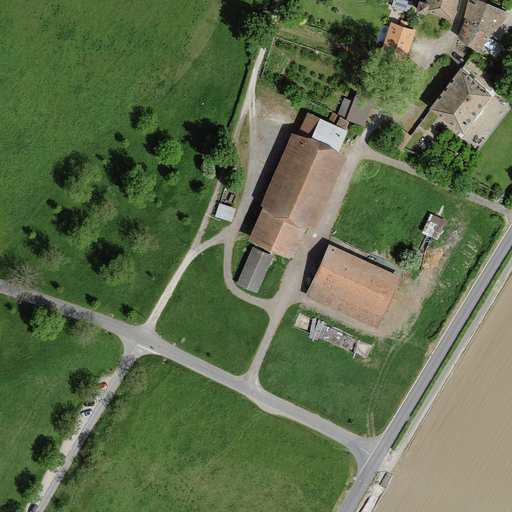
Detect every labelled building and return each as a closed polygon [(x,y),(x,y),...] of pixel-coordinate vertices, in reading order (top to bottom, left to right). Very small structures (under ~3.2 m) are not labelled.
[(393,0),(391,6),(405,11),(408,0),(406,0),(393,0)] [(452,17),(455,0),(427,0),(427,1),(422,0),(419,0),(418,7),(452,17)] [(510,11),(483,0),(469,0),(466,18),(458,37),(480,51),(510,11)] [(416,29),(392,21),(385,47),(409,55),(416,29)] [(493,93),(461,66),(429,107),(463,133),(493,93)] [(377,99),(360,92),(355,100),(346,97),(339,115),(323,110),(312,133),(293,131),(262,201),(265,204),(250,236),(295,255),(308,224),(317,227),(348,155),(340,147),(349,119),(367,125),(377,99)] [(233,219),(237,205),(221,201),(217,215),(233,219)] [(446,222),(430,213),(421,230),(436,237),(446,222)] [(402,274),(331,242),(306,295),(379,328),(402,274)] [(275,254),(254,246),(239,282),(259,291),(275,254)]
